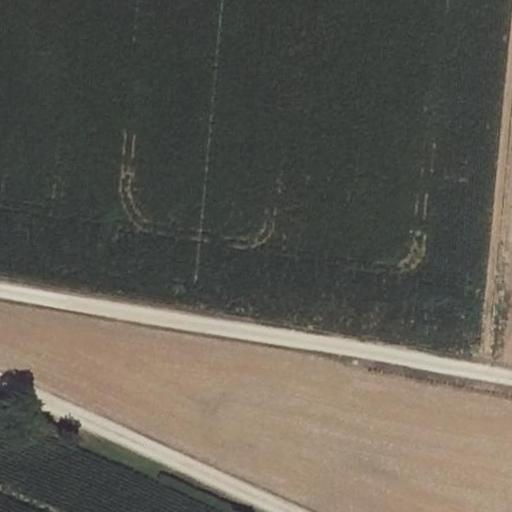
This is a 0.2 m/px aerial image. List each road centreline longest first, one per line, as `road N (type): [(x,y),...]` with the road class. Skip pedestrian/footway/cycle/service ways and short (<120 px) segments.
road 1 (track): [(511,377),(0,290)]
road 2 (track): [(267,511),(0,384)]
